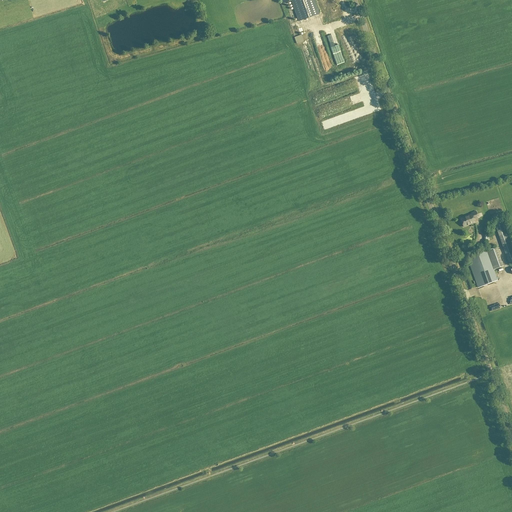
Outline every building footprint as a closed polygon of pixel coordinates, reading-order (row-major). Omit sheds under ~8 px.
[(290,0),(298,22),(318,15),(313,0),(290,0)] [(331,0),(326,0),(330,11),(335,9),(331,0)] [(302,34),(295,36),(297,44),(304,42),(302,34)] [(471,214),(459,219),(463,228),(474,223),(473,219),(478,217),(475,211),(470,213),(471,214)] [(502,245),(507,260),(509,264),(511,263),(511,243),(511,241),(509,237),(503,218),(494,221),(501,240),(502,245)] [(486,251),(467,258),(478,288),(497,281),(493,270),(501,267),(495,248),(486,251)]
